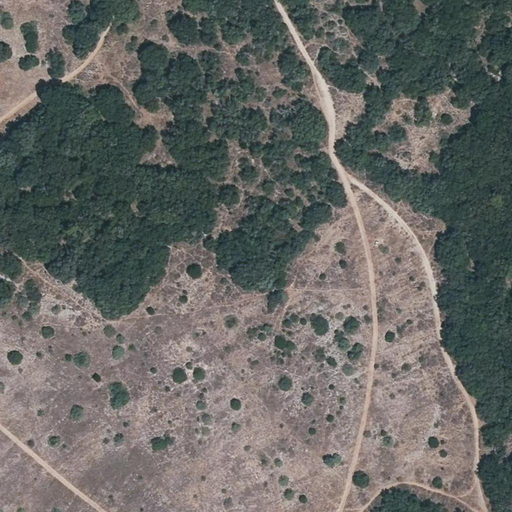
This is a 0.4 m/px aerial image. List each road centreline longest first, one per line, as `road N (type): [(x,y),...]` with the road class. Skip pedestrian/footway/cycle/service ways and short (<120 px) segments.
road 1 (track): [(273,0),(311,61),(332,121),(330,146),(378,314),(336,511)]
road 2 (track): [(0,122),(79,67),(119,0)]
road 3 (track): [(0,428),(106,511)]
